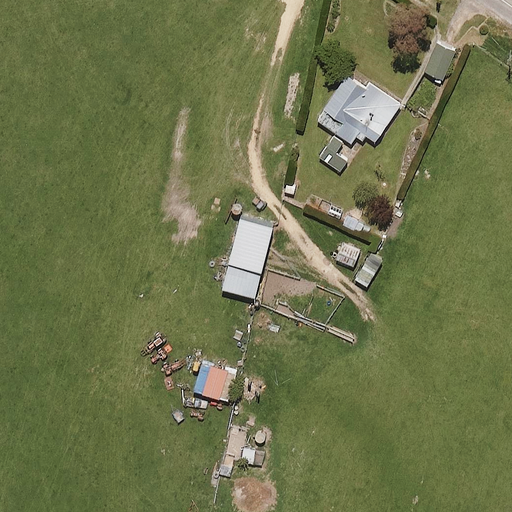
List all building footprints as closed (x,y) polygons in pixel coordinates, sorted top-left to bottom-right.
[(458,47),(441,38),(426,68),(444,76),(458,47)] [(373,89),(351,74),(319,122),(354,145),(363,133),(378,143),(403,106),(375,86),(373,89)] [(350,156),(335,144),(326,156),(340,168),(350,156)] [(352,202),(344,219),(362,228),(370,210),(352,202)] [(276,216),(244,208),(225,282),(258,290),(276,216)] [(362,246),(344,239),(338,254),(355,261),(362,246)] [(384,254),(373,248),(358,274),(370,280),(384,254)] [(240,372),(204,362),(196,390),(232,400),(240,372)]
